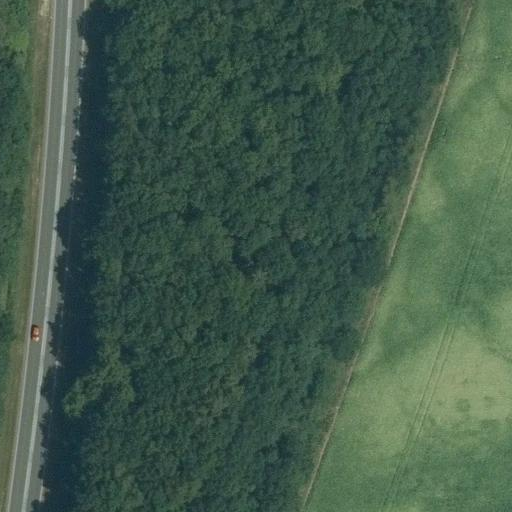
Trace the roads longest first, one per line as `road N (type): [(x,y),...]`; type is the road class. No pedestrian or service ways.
road 1 (track): [(287,511),(376,280),(468,0)]
road 2 (trunk): [(22,511),(60,158),(66,0)]
